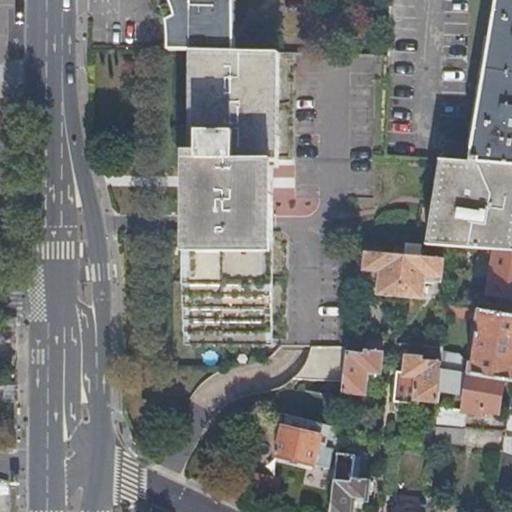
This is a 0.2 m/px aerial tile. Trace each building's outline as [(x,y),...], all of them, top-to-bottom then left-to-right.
[(169,0),(172,7),(175,13),(167,17),(168,21),(169,28),(169,36),(168,49),(179,49),(189,50),(197,50),(234,50),(235,0),(169,0)] [(511,0),(493,0),(468,160),(511,163),(511,0)] [(189,50),(189,154),(272,154),(278,154),(278,50),(234,50),(197,50),(189,50)] [(272,224),(272,154),(189,154),(183,154),(182,176),(182,188),(182,214),(182,224),(182,341),(192,341),(263,341),(272,341),(272,224)] [(423,242),(449,244),(491,247),(511,249),(511,163),(468,160),(463,160),(436,158),(423,242)] [(402,249),(397,294),(422,297),(424,274),(439,276),(441,257),(418,254),(420,242),(402,241),(402,249)] [(374,292),(397,294),(402,249),(392,247),(391,252),(362,249),(360,268),(376,269),(374,292)] [(511,249),(491,247),(483,293),(511,297),(511,249)] [(511,378),(511,312),(478,308),(476,320),(479,320),(477,330),(476,330),(475,334),(477,334),(473,360),(470,360),(469,369),(467,369),(467,371),(502,377),(511,378)] [(15,315),(1,315),(1,324),(5,327),(15,327),(15,315)] [(377,371),(381,339),(363,337),(361,351),(345,349),(341,391),(364,394),(367,370),(377,371)] [(336,382),(338,349),(309,347),(308,381),(336,382)] [(439,367),(440,349),(423,347),(423,353),(405,352),(403,368),(395,367),(391,399),(416,402),(417,398),(435,400),(439,367)] [(502,377),(467,371),(461,407),(435,405),(434,423),(460,425),(463,409),(473,411),(474,405),(497,410),(502,377)] [(318,443),(321,432),(308,428),(301,427),(303,417),(260,407),(257,425),(280,430),(275,453),(327,466),(332,446),(318,443)] [(321,432),(323,422),(310,419),(308,428),(321,432)] [(421,423),(419,442),(432,444),(432,437),(433,425),(421,423)] [(460,425),(434,423),(433,425),(432,437),(459,440),(460,425)] [(369,454),(334,450),(331,476),(327,511),(350,511),(352,498),(365,499),(367,476),(369,454)] [(244,502),(261,510),(267,477),(249,474),(244,502)]
